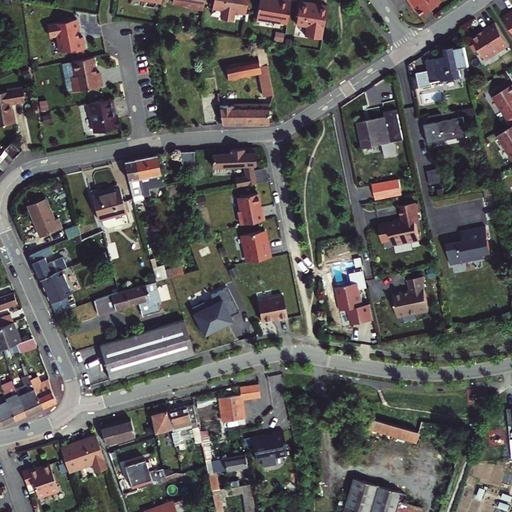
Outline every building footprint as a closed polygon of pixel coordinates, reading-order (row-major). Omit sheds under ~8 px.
[(204,0),(173,0),(173,1),(203,9),(204,0)] [(213,0),(213,6),(223,7),(222,16),(233,18),(235,9),(246,10),(247,0),(213,0)] [(259,0),(257,15),(288,20),(290,0),(259,0)] [(300,0),(297,21),(307,23),(305,33),(323,36),(328,2),(318,1),(318,3),(314,2),(314,0),(313,0),(300,0)] [(420,15),(440,2),(438,0),(406,0),(410,6),(413,5),(416,10),(420,15)] [(511,10),(503,16),(511,30),(511,10)] [(76,18),(46,24),(49,35),(53,34),(57,37),(60,51),(69,49),(70,51),(84,49),(82,36),(78,37),(77,30),(78,30),(76,18)] [(508,42),(495,21),(483,29),(484,31),(472,38),(484,57),(508,42)] [(0,36),(0,45),(8,43),(6,34),(0,36)] [(467,62),(462,43),(443,45),(444,50),(424,54),(426,66),(415,68),(416,74),(411,75),(413,84),(430,80),(432,78),(461,71),(460,64),(467,62)] [(264,46),(256,47),(258,58),(259,66),(267,65),(266,56),(264,46)] [(93,56),(71,61),(74,76),(70,77),(73,91),(101,85),(99,72),(96,72),(93,56)] [(258,58),(224,64),(227,77),(258,71),(263,95),(273,93),(267,65),(259,66),(258,58)] [(74,76),(71,61),(62,63),(65,78),(70,77),(74,76)] [(508,120),(511,117),(511,84),(493,96),(508,120)] [(22,102),(20,87),(4,90),(4,91),(0,92),(0,124),(13,122),(11,109),(9,109),(8,104),(22,102)] [(115,113),(112,99),(87,103),(90,117),(93,132),(120,127),(118,117),(114,117),(114,114),(115,113)] [(268,105),(220,105),(223,124),(269,123),(268,105)] [(466,133),(462,114),(474,113),(472,105),(427,113),(428,121),(423,122),(425,134),(423,134),(424,139),(426,138),(427,140),(464,133),(466,133)] [(370,120),(357,122),(361,144),(382,140),(390,138),(386,112),(374,114),(369,115),(370,120)] [(511,126),(499,134),(511,154),(511,126)] [(394,137),(382,140),(385,152),(396,150),(394,137)] [(7,146),(5,148),(9,155),(12,159),(14,157),(15,157),(22,152),(14,141),(7,146)] [(254,170),(253,165),(256,165),(255,148),(231,149),(231,153),(211,154),(212,166),(230,165),(230,166),(244,165),(246,175),(235,178),(237,187),(256,183),(256,182),(255,178),(254,170)] [(191,149),(177,149),(182,164),(197,164),(191,149)] [(167,179),(165,171),(161,153),(149,156),(153,174),(155,182),(159,181),(167,179)] [(0,155),(0,161),(2,163),(0,164),(0,171),(2,173),(13,160),(12,159),(9,155),(6,158),(2,156),(0,155)] [(149,156),(138,158),(144,184),(148,184),(155,182),(153,174),(149,156)] [(138,158),(127,160),(133,187),(137,186),(144,184),(138,158)] [(441,166),(425,169),(429,185),(444,182),(441,166)] [(254,170),(256,182),(269,180),(267,167),(254,170)] [(399,177),(370,183),(373,199),(402,193),(399,177)] [(102,193),(95,195),(102,220),(130,212),(123,187),(102,193)] [(148,195),(145,188),(138,190),(140,197),(145,196),(145,199),(147,198),(146,196),(148,195)] [(238,213),(240,224),(263,220),(261,210),(260,210),(257,196),(237,199),(240,213),(238,213)] [(55,219),(45,198),(28,206),(38,226),(56,221),(55,219)] [(388,223),(382,224),(384,239),(394,237),(395,242),(421,237),(417,216),(420,215),(417,200),(401,203),(404,217),(387,220),(388,223)] [(56,221),(58,227),(63,225),(59,217),(55,219),(56,221)] [(58,227),(56,221),(38,226),(42,235),(58,227)] [(445,243),(449,262),(482,256),(481,251),(489,249),(484,224),(460,229),(461,239),(462,241),(458,242),(458,240),(445,243)] [(66,240),(79,236),(77,227),(63,232),(66,240)] [(265,230),(243,234),(246,249),(244,249),(245,256),(247,256),(248,261),(272,256),(270,247),(267,247),(265,236),(266,236),(265,230)] [(79,236),(66,240),(47,246),(50,252),(59,249),(60,251),(81,243),(79,236)] [(81,243),(60,251),(64,259),(67,266),(88,259),(83,243),(81,243)] [(47,246),(29,254),(40,278),(61,269),(67,266),(64,259),(49,266),(44,256),(50,252),(47,246)] [(156,266),(160,279),(171,276),(167,262),(160,264),(156,266)] [(238,265),(231,268),(234,275),(241,272),(238,265)] [(71,292),(61,269),(40,278),(52,307),(63,302),(61,296),(71,292)] [(402,289),(391,291),(396,314),(426,308),(420,274),(406,276),(408,288),(402,290),(402,289)] [(358,281),(337,285),(342,308),(347,307),(349,307),(352,319),(361,317),(361,320),(373,318),(370,302),(363,304),(358,281)] [(151,303),(145,283),(115,293),(112,294),(117,308),(140,302),(144,313),(158,309),(162,308),(160,301),(151,303)] [(241,309),(229,285),(213,293),(216,301),(208,307),(204,301),(195,306),(204,333),(233,321),(231,315),(241,309)] [(0,307),(15,302),(12,293),(0,296),(0,307)] [(289,294),(263,299),(267,319),(284,316),(284,318),(293,316),(289,294)] [(107,296),(93,301),(99,315),(112,310),(107,296)] [(349,307),(347,307),(350,322),(361,320),(361,317),(352,319),(349,307)] [(0,325),(13,321),(10,313),(0,316),(0,325)] [(191,341),(183,317),(100,342),(111,378),(194,353),(191,341)] [(16,343),(20,342),(13,321),(0,325),(0,348),(3,348),(16,343)] [(19,351),(35,346),(33,338),(22,341),(20,342),(16,343),(19,351)] [(49,385),(45,374),(38,377),(35,369),(27,372),(31,384),(34,388),(42,407),(56,401),(49,385)] [(260,383),(241,386),(242,394),(220,398),(224,422),(248,417),(245,399),(262,396),(260,383)] [(27,414),(42,407),(34,388),(18,395),(27,414)] [(18,395),(5,402),(15,420),(27,414),(18,395)] [(195,413),(192,401),(170,407),(175,424),(192,419),(190,414),(195,413)] [(5,402),(3,403),(0,403),(0,422),(2,426),(15,420),(5,402)] [(170,407),(166,408),(171,424),(171,425),(175,424),(170,407)] [(166,408),(150,414),(153,422),(155,430),(171,424),(166,408)] [(385,433),(415,443),(419,432),(372,416),(369,428),(370,428),(367,436),(382,440),(385,433)] [(131,419),(102,428),(107,443),(108,445),(118,442),(118,441),(136,435),(131,419)] [(288,444),(283,419),(273,421),(273,423),(265,425),(264,424),(252,426),(257,449),(262,448),(263,455),(277,453),(275,446),(288,444)] [(201,434),(198,420),(192,421),(195,437),(201,435),(201,434)] [(148,432),(155,430),(153,422),(145,425),(148,432)] [(105,457),(96,432),(61,444),(66,459),(69,467),(93,459),(96,468),(106,464),(104,457),(105,457)] [(208,432),(201,434),(201,435),(203,443),(210,441),(208,432)] [(214,492),(222,490),(217,470),(219,469),(247,464),(245,453),(217,459),(207,462),(208,465),(209,471),(212,482),(214,491),(214,492)] [(155,481),(165,477),(164,474),(161,475),(160,473),(154,475),(147,457),(127,464),(134,486),(154,478),(155,481)] [(66,459),(60,461),(63,469),(69,467),(66,459)] [(37,463),(23,468),(30,490),(37,488),(39,494),(59,487),(50,461),(42,463),(42,465),(38,467),(37,463)] [(404,490),(405,489),(355,477),(345,511),(423,511),(426,504),(407,498),(409,492),(404,490)] [(295,482),(288,483),(289,490),(296,489),(295,482)] [(216,501),(218,511),(227,510),(225,498),(243,494),(246,511),(255,511),(255,510),(251,484),(230,488),(223,490),(222,490),(214,492),(216,501)] [(511,496),(503,493),(501,498),(510,501),(511,496)] [(189,511),(183,495),(145,510),(146,511),(189,511)] [(509,505),(500,502),(498,507),(507,510),(509,505)]
